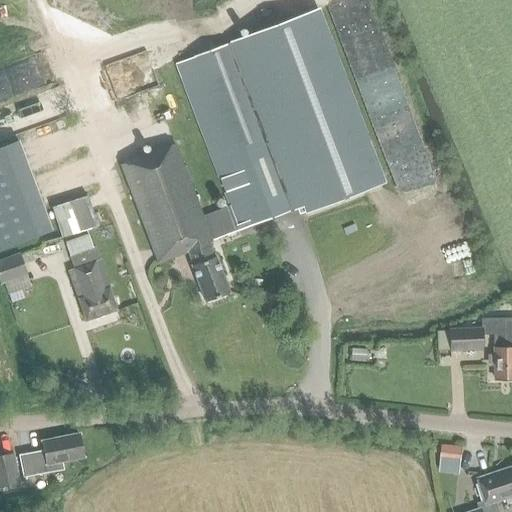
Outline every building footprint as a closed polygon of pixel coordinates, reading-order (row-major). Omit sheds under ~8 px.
[(177,63),(232,205),(202,217),(174,145),(120,165),(157,262),(187,251),(192,266),(191,266),(204,303),(228,293),(215,257),(213,258),(207,243),(212,242),(212,241),(302,206),(304,212),(379,184),(314,12),(177,63)] [(44,243),(97,227),(87,193),(34,210),(44,243)] [(77,300),(85,321),(116,311),(108,288),(109,288),(99,260),(94,247),(75,254),(68,256),(73,269),(67,271),(77,300)] [(19,254),(0,261),(0,284),(4,283),(8,295),(30,287),(19,254)] [(511,319),(480,320),(480,328),(448,330),(449,351),(482,350),(481,334),(493,334),(493,348),(492,348),(492,367),(494,367),(495,380),(511,379),(511,319)] [(78,435),(41,442),(43,451),(27,454),(31,476),(62,469),(61,462),(83,457),(78,435)] [(440,445),(439,456),(459,459),(460,448),(440,445)] [(0,456),(0,487),(18,484),(12,455),(0,456)] [(511,468),(511,467),(475,479),(485,508),(479,509),(479,511),(496,511),(493,502),(511,496),(511,468)]
